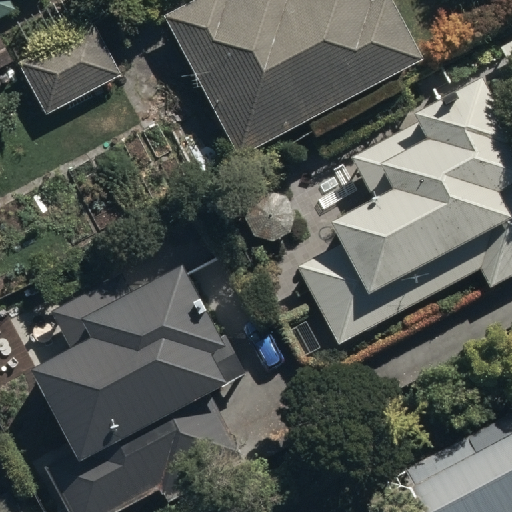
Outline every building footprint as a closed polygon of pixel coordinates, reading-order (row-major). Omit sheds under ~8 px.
[(0,0),(0,14),(18,6),(14,0),(0,0)] [(211,98),(138,138),(164,187),(421,48),(394,0),(180,0),(163,9),(211,98)] [(93,20),(18,61),(46,113),(121,72),(93,20)] [(296,260),(337,337),(478,261),(489,281),(511,268),(511,133),(476,67),(410,103),(417,116),(348,153),(368,190),(328,211),(341,236),(296,260)] [(42,461),(70,511),(101,511),(158,481),(167,498),(245,456),(208,387),(247,366),(226,327),(221,330),(180,253),(128,281),(120,267),(48,306),(67,340),(28,361),(73,444),(42,461)] [(424,511),(511,511),(511,402),(398,462),(424,511)] [(0,511),(20,511),(7,486),(0,489),(0,511)]
